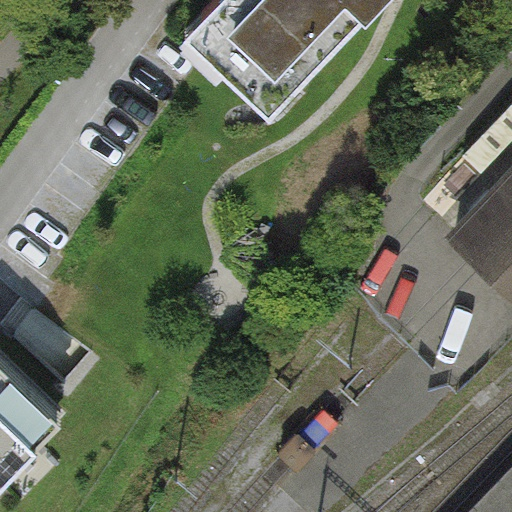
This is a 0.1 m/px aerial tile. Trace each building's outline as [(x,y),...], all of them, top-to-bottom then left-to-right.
[(230,0),(194,37),(276,115),(386,0),(230,0)] [(483,257),(511,284),(511,137),(439,214),(483,257)] [(123,338),(173,274),(124,237),(75,301),(123,338)] [(0,481),(66,413),(0,350),(0,481)] [(511,511),(511,467),(468,511),(511,511)]
